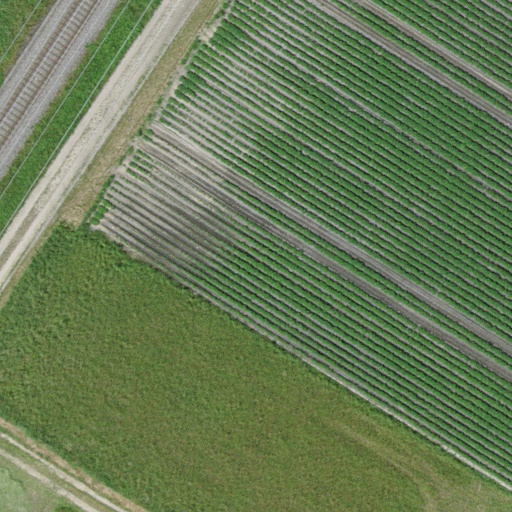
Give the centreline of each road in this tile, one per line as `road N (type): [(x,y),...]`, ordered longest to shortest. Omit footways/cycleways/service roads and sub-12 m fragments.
road 1 (track): [(177,0),(0,266)]
road 2 (track): [(114,511),(0,439)]
